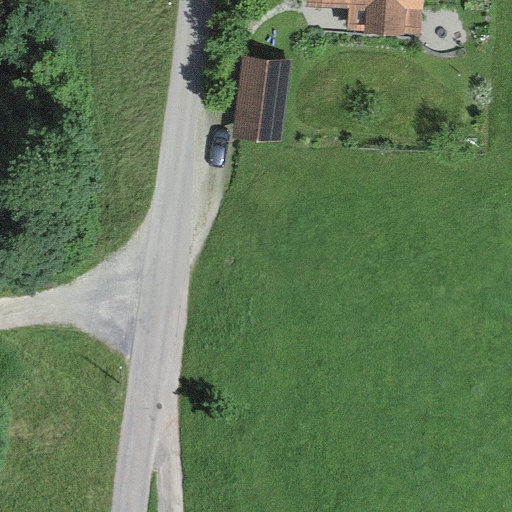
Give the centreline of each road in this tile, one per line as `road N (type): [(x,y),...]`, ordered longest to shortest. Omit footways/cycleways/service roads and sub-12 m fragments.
road 1 (unclassified): [(189,0),(127,511)]
road 2 (track): [(155,290),(172,511)]
road 3 (track): [(155,290),(45,295),(0,306)]
